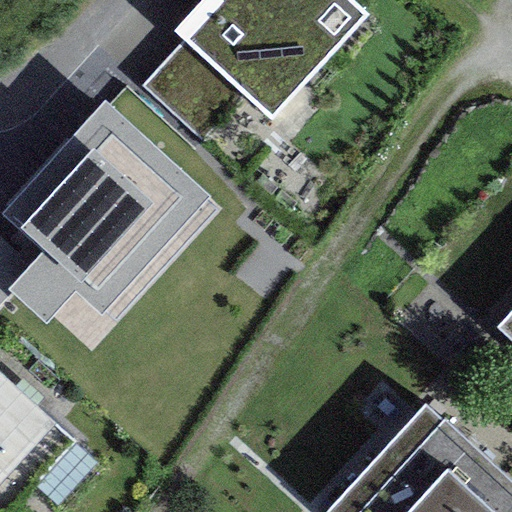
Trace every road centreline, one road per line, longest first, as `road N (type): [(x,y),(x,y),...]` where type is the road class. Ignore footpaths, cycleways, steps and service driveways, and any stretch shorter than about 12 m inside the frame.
road 1 (track): [(511,48),(491,29),(194,468)]
road 2 (track): [(0,93),(110,39),(142,0)]
